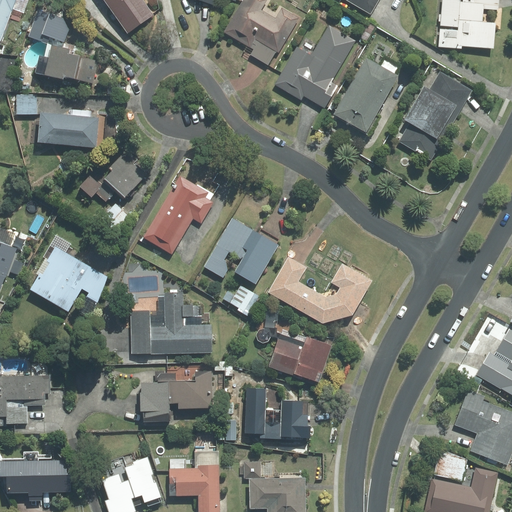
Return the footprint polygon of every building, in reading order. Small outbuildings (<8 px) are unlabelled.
[(17,0),(0,0),(0,40),(2,42),(17,0)] [(105,0),(130,34),(155,16),(143,0),(105,0)] [(279,53),(300,19),(283,8),(277,19),(262,10),(268,0),(244,0),(225,33),(254,50),(251,55),(269,66),(277,52),(279,53)] [(346,0),(371,14),(379,0),(346,0)] [(442,0),(439,48),(463,50),(463,47),(495,50),(497,24),(484,23),(485,10),(499,11),(500,0),(442,0)] [(298,47),(275,85),(302,101),(305,97),(326,110),(340,87),(332,83),(357,42),(330,26),(312,56),(298,47)] [(73,51),(54,47),(47,76),(67,81),(68,78),(78,80),(83,58),(72,56),(73,51)] [(368,58),(335,115),(368,133),(400,77),(368,58)] [(473,90),(441,71),(430,88),(425,85),(405,119),(410,122),(399,141),(431,160),(473,90)] [(38,95),(18,96),(18,115),(38,115),(38,95)] [(100,118),(42,114),(40,144),(98,149),(100,118)] [(149,172),(124,149),(101,173),(126,197),(149,172)] [(101,183),(91,174),(81,185),(90,194),(101,183)] [(210,191),(181,174),(144,238),(173,255),(194,219),(202,224),(215,203),(206,198),(210,191)] [(132,214),(118,201),(104,216),(118,229),(132,214)] [(279,241),(232,215),(204,267),(224,278),(237,255),(243,259),(236,272),(256,283),(279,241)] [(0,293),(21,233),(0,225),(0,293)] [(108,277),(52,242),(43,256),(47,258),(38,273),(40,274),(32,288),(69,311),(83,289),(89,293),(87,295),(98,302),(108,277)] [(307,267),(287,255),(268,292),(324,322),(355,315),(374,280),(343,263),(331,283),(339,286),(336,292),(325,296),(299,281),(307,267)] [(258,297),(240,285),(234,295),(226,290),(222,297),(248,314),(258,297)] [(185,290),(166,290),(165,326),(153,325),(153,311),(133,310),(131,354),(213,354),(213,325),(193,325),(193,305),(185,305),(185,290)] [(511,326),(496,350),(511,359),(511,360),(510,363),(489,351),(475,375),(511,396),(511,326)] [(305,340),(280,331),(268,367),(322,385),(336,343),(307,333),(305,340)] [(213,409),(212,367),(194,367),(194,379),(178,379),(178,372),(160,372),(160,380),(143,380),(143,410),(145,410),(145,421),(172,421),(172,402),(179,402),(179,409),(213,409)] [(51,375),(0,372),(0,425),(4,426),(5,416),(7,416),(7,424),(29,425),(30,406),(45,407),(46,393),(50,394),(51,375)] [(268,386),(247,385),(245,433),(260,433),(260,438),(283,439),(283,436),(310,437),(310,424),(308,424),(308,414),(303,414),(304,400),(282,399),(281,410),(267,410),(268,386)] [(485,394),(467,387),(456,426),(476,432),(470,453),(509,464),(511,453),(511,411),(482,403),(485,394)] [(170,459),(170,467),(171,485),(175,485),(175,496),(199,495),(199,511),(221,511),(220,450),(196,450),(196,446),(188,446),(188,457),(195,456),(196,467),(187,468),(187,458),(170,459)] [(68,460),(2,457),(1,476),(9,477),(9,490),(72,492),(72,474),(68,474),(68,460)] [(121,474),(98,481),(108,511),(133,511),(139,510),(134,498),(143,495),(145,502),(164,495),(151,458),(128,465),(133,479),(124,482),(121,474)] [(263,461),(240,460),(240,475),(245,475),(245,477),(251,477),(250,509),(267,509),(267,511),(308,511),(310,476),(275,475),(275,462),(263,462),(263,461)] [(492,511),(501,473),(475,466),(471,486),(432,477),(424,511),(492,511)]
